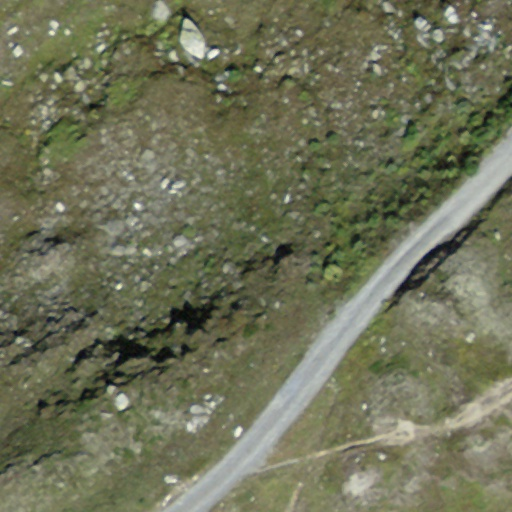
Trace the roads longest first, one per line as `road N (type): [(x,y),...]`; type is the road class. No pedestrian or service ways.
road 1 (track): [(511,150),(325,351)]
road 2 (track): [(325,351),(182,511)]
